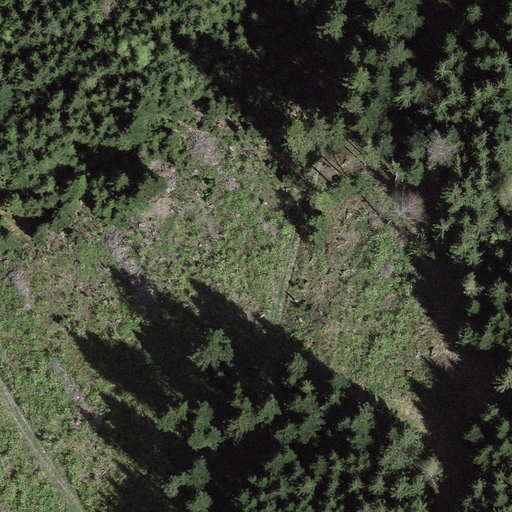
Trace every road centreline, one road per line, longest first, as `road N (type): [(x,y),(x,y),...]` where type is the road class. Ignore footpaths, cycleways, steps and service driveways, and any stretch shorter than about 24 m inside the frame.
road 1 (track): [(214,511),(252,432),(345,59),(326,0)]
road 2 (track): [(0,383),(85,511)]
